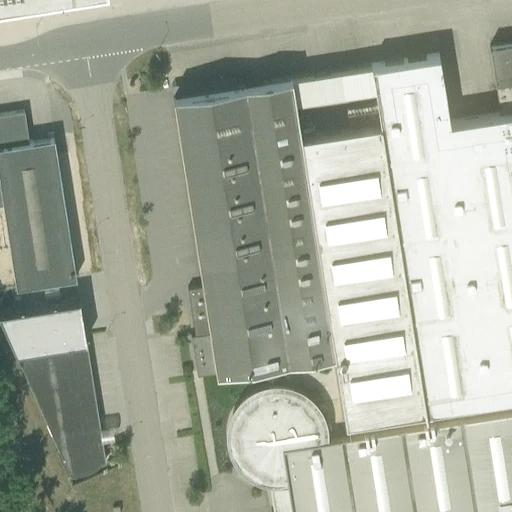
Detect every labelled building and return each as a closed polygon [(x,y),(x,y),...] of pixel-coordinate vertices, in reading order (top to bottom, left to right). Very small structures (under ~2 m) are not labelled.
[(449,120),(439,53),(371,63),(380,122),(424,408),(511,395),(511,41),(490,45),(500,112),(449,120)] [(291,76),(173,95),(189,198),(210,331),(203,332),(191,334),(197,374),(217,370),(270,363),(335,353),(335,352),(300,134),(295,100),(291,76)] [(0,203),(3,203),(16,286),(76,277),(54,137),(29,141),(24,110),(0,113),(0,203)] [(301,135),(335,353),(344,411),(345,421),(347,421),(424,408),(380,122),(301,135)] [(84,335),(79,299),(0,309),(0,317),(13,345),(21,363),(59,450),(71,475),(74,474),(82,474),(85,473),(88,472),(90,471),(94,469),(97,466),(100,462),(106,460),(103,447),(85,335),(84,335)] [(298,511),(292,479),(323,440),(323,435),(323,430),(322,425),(321,421),(319,416),(317,412),(315,408),(312,404),(309,401),(305,397),(301,395),(297,392),(293,391),(288,389),(283,388),(279,388),(274,388),(271,388),(269,388),(264,390),(260,391),(255,393),(251,396),(248,398),(244,402),(241,405),(238,409),(236,413),(234,418),(232,422),(231,427),(231,432),(231,436),(232,441),(233,446),(234,450),(236,455),(238,459),(241,463),(245,466),(241,472),(252,480),(256,475),(260,476),(264,478),(267,479),(270,479),(274,511),(298,511)] [(511,511),(511,410),(348,436),(323,440),(292,479),(298,511),(511,511)]
